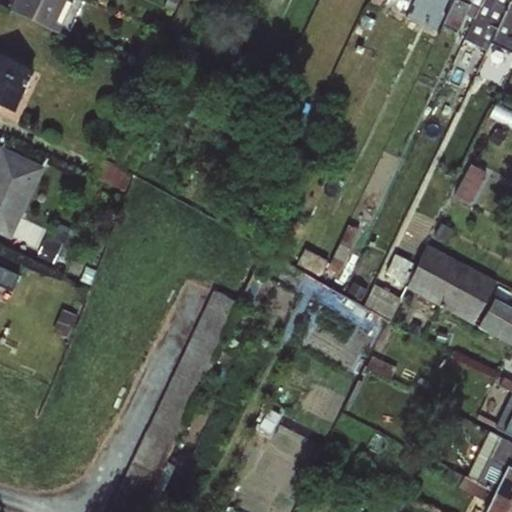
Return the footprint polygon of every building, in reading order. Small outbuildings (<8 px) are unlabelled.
[(12,0),(8,10),(57,33),(61,25),(54,22),(63,0),(12,0)] [(164,0),(161,7),(173,12),(178,0),(164,0)] [(464,0),(454,22),(469,29),(480,4),(471,0),(464,0)] [(509,0),(482,0),(464,40),(485,51),(495,32),(509,0)] [(511,0),(509,0),(495,32),(511,39),(511,0)] [(0,55),(0,106),(13,112),(33,71),(0,55)] [(483,57),(475,73),(482,76),(489,61),(483,57)] [(121,138),(110,160),(125,167),(136,145),(121,138)] [(0,146),(0,235),(9,240),(44,167),(0,146)] [(101,158),(93,177),(124,191),(132,172),(101,158)] [(469,164),(453,195),(469,204),(486,172),(469,164)] [(351,216),(348,223),(358,228),(361,221),(351,216)] [(440,222),(433,236),(445,243),(453,229),(440,222)] [(44,236),(36,254),(51,261),(66,229),(54,223),(48,238),(44,236)] [(358,228),(348,223),(328,265),(329,265),(339,270),(360,229),(358,228)] [(426,245),(404,288),(471,325),(472,325),(496,281),(426,245)] [(304,248),(295,264),(318,277),(327,261),(304,248)] [(339,270),(329,265),(325,274),(336,278),(339,270)] [(0,287),(10,292),(18,275),(0,267),(0,287)] [(351,282),(346,292),(364,302),(362,306),(387,320),(399,298),(373,284),(369,292),(351,282)] [(140,511),(151,488),(239,301),(212,289),(131,461),(106,511),(140,511)] [(511,309),(492,299),(476,327),(511,347),(511,309)] [(61,309),(51,331),(67,338),(76,315),(61,309)] [(45,332),(38,350),(51,355),(58,337),(46,333),(45,332)] [(511,381),(502,377),(498,386),(493,383),(487,395),(511,406),(511,417),(511,420),(511,381)] [(353,392),(346,406),(355,410),(362,397),(353,392)] [(435,402),(428,415),(445,423),(451,410),(435,402)] [(511,420),(511,417),(511,406),(507,404),(495,427),(511,434),(511,420)] [(340,415),(332,433),(342,438),(351,420),(340,415)] [(511,443),(488,432),(466,477),(493,491),(506,465),(511,468),(511,443)] [(374,433),(366,447),(377,454),(385,440),(374,433)] [(493,491),(493,492),(511,501),(511,468),(506,465),(493,491)] [(447,469),(440,481),(455,488),(461,476),(447,469)] [(493,491),(466,477),(463,476),(457,487),(487,503),(493,492),(493,491)] [(511,511),(511,501),(493,492),(487,503),(482,511),(511,511)]
